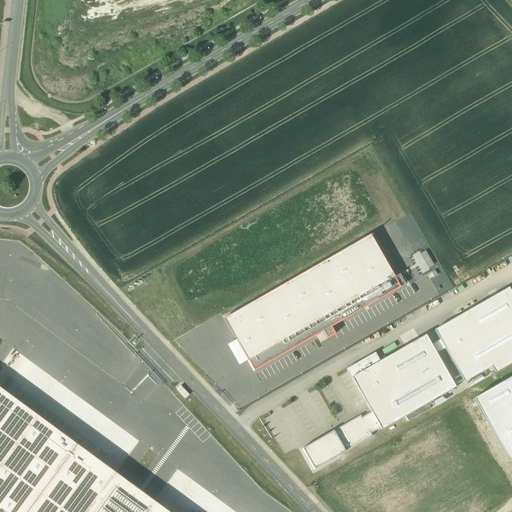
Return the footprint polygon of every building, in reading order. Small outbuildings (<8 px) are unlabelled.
[(370,237),(224,320),(254,371),(323,332),(327,339),(335,335),(331,327),(399,288),(370,237)] [(417,255),(426,270),(434,265),(426,250),(417,255)] [(511,296),(507,288),(434,331),(440,341),(431,346),(451,381),(459,376),(463,384),(491,367),(495,374),(511,364),(511,296)] [(431,346),(425,336),(351,378),(371,413),(380,429),(381,430),(405,417),(427,404),(455,388),(451,381),(431,346)] [(511,378),(472,401),(508,463),(511,460),(511,378)] [(167,511),(0,389),(0,511),(167,511)] [(442,396),(433,402),(435,405),(444,400),(442,396)] [(427,404),(405,417),(408,422),(430,409),(427,404)] [(371,413),(361,418),(370,434),(380,429),(371,413)] [(360,416),(332,432),(344,453),(372,437),(370,434),(361,418),(360,416)] [(314,470),(344,453),(332,432),(303,449),(314,470)] [(201,450),(190,463),(222,491),(233,500),(235,497),(230,492),(233,489),(228,484),(231,481),(221,471),(220,472),(217,469),(219,467),(201,450)]
